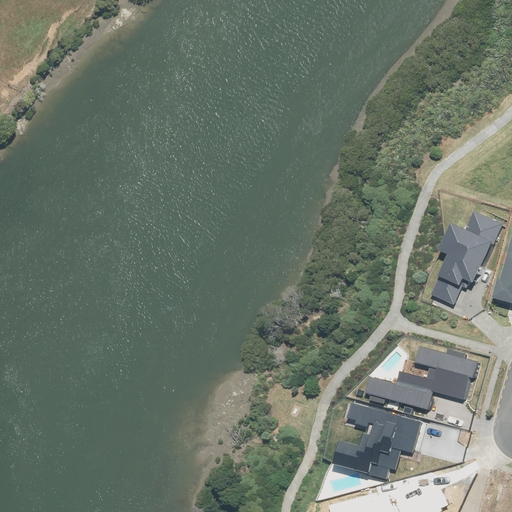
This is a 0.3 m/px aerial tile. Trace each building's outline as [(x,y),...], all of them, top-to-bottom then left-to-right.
[(453,252),(434,293),(457,303),(468,278),(480,284),(508,224),(477,210),(468,228),(459,223),(447,249),(453,252)] [(511,245),(510,252),(506,251),(503,263),(509,265),(506,278),(498,276),(493,295),(511,300),(511,245)] [(375,377),(371,390),(430,406),(434,391),(468,400),(474,377),(478,378),(482,361),(467,357),(468,352),(450,347),(449,351),(424,345),(419,362),(422,362),(419,375),(402,370),(399,383),(375,377)] [(345,438),(338,463),(390,477),(393,467),(402,470),(407,451),(415,453),(424,420),(355,402),(349,421),(369,427),(364,444),(345,438)] [(435,511),(443,508),(442,505),(450,503),(445,490),(433,495),(432,493),(422,498),(420,495),(403,504),(397,505),(393,494),(381,498),(380,494),(336,506),(336,511),(435,511)]
